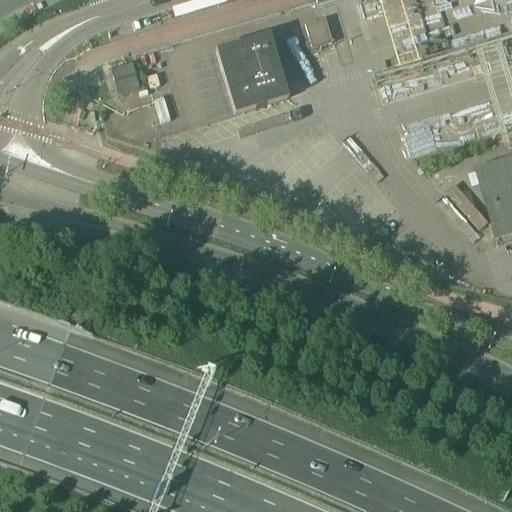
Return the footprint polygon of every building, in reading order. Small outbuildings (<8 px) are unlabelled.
[(303,28),(311,53),(331,47),(323,22),(303,28)] [(213,54),(232,118),(286,102),(267,38),(213,54)] [(109,73),(116,97),(137,90),(130,66),(109,73)] [(511,159),(475,171),(496,243),(511,238),(511,159)] [(479,186),(476,175),(468,177),(472,189),(479,186)]
